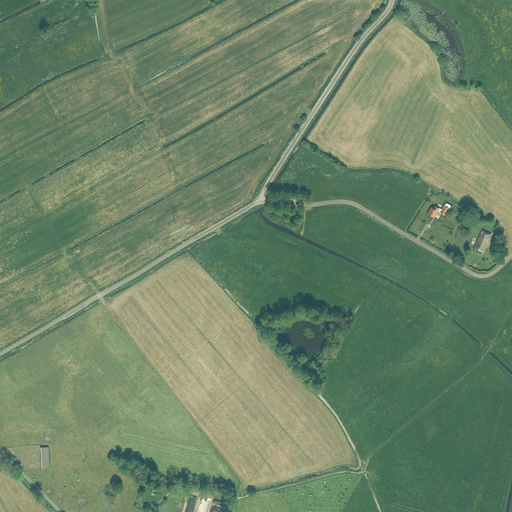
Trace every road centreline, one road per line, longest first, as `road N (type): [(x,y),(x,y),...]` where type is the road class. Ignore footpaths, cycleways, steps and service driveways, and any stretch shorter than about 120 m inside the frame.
road 1 (unclassified): [(0,354),(259,200)]
road 2 (unclassified): [(511,255),(477,276),(351,203),(259,200)]
road 3 (unclassified): [(259,200),(392,0)]
